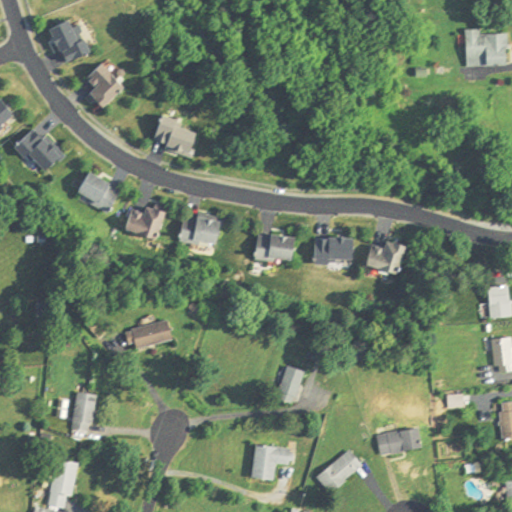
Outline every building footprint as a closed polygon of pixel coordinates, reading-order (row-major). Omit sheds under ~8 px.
[(69,67),(92,58),(77,21),(55,31),(69,67)] [(511,68),(511,35),(484,35),(484,31),(468,31),(468,68),(511,68)] [(100,89),(92,98),(108,112),(129,87),(103,66),(90,81),(100,89)] [(0,103),(0,140),(4,137),(1,133),(19,117),(4,100),(0,103)] [(202,142),(166,125),(157,144),(193,162),(202,142)] [(48,176),(67,158),(39,131),(21,149),(48,176)] [(83,184),(106,215),(121,204),(111,191),(114,189),(101,170),(83,184)] [(136,207),(128,227),(159,240),(171,212),(147,202),(143,210),(136,207)] [(188,212),(183,240),(222,247),(227,219),(188,212)] [(261,260),(299,260),(299,234),(261,234),(261,260)] [(319,237),(320,262),(359,261),(358,236),(319,237)] [(403,273),(411,244),(390,238),(388,245),(376,242),(370,264),(403,273)] [(493,319),(511,318),(511,286),(493,286),(493,319)] [(38,314),(50,314),(50,303),(38,303),(38,314)] [(176,341),(172,320),(129,329),(133,350),(176,341)] [(511,370),(511,338),(495,338),(495,371),(511,370)] [(316,357),(334,364),(340,349),(322,342),(316,357)] [(309,369),(292,366),(284,400),(301,404),(309,369)] [(101,396),(82,391),(73,427),(93,432),(101,396)] [(386,455),(428,449),(425,428),(383,434),(386,455)] [(256,478),(278,480),(280,464),(295,465),(297,448),(260,444),(256,478)] [(368,464),(354,449),(322,478),(336,494),(368,464)] [(81,462),(59,459),(51,510),(38,508),(37,511),(58,511),(59,508),(73,510),(81,462)]
